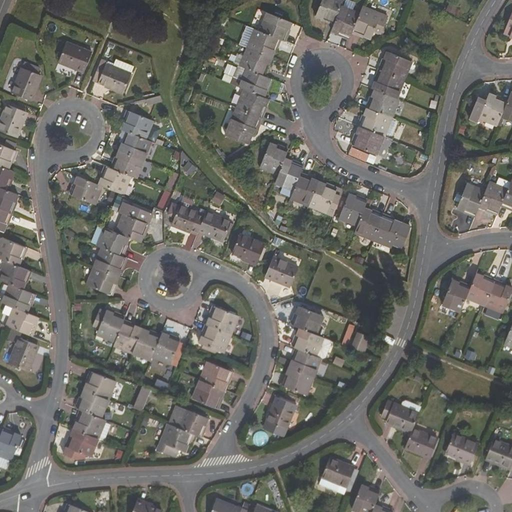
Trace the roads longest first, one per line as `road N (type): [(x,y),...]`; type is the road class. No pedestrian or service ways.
road 1 (residential): [(48,415),(63,359),(40,167),(52,148)]
road 2 (residential): [(212,471),(266,346),(264,319),(236,280),(195,268)]
road 3 (residential): [(423,255),(409,324),(383,378),(349,416)]
road 4 (residential): [(433,199),(334,160),(319,142),(314,108)]
road 5 (residential): [(349,416),(264,464),(212,471)]
road 6 (residential): [(178,475),(32,489)]
road 7 (residential): [(463,66),(433,199)]
road 8 (residential): [(349,416),(432,504)]
road 9 (residential): [(195,268),(173,253),(145,272),(156,304),(182,305)]
road 10 (residential): [(347,90),(336,60),(311,57),(295,84),(314,108)]
